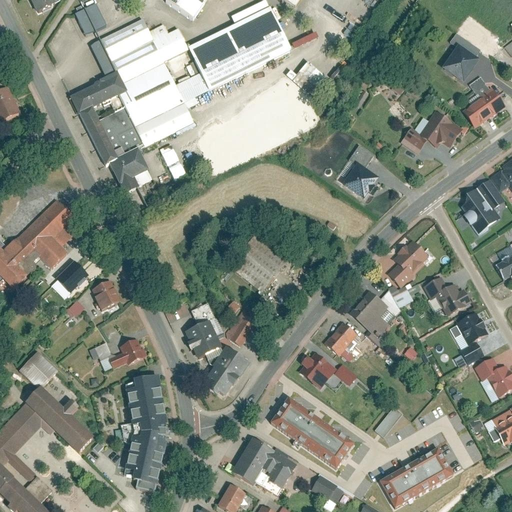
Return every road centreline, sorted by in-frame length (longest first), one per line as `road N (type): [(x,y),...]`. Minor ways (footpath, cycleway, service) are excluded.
road 1 (tertiary): [(54,112),(168,349),(187,431)]
road 2 (residential): [(187,431),(235,418),(363,259),(429,198)]
road 3 (residential): [(429,198),(511,338)]
road 4 (tertiary): [(0,4),(54,112)]
